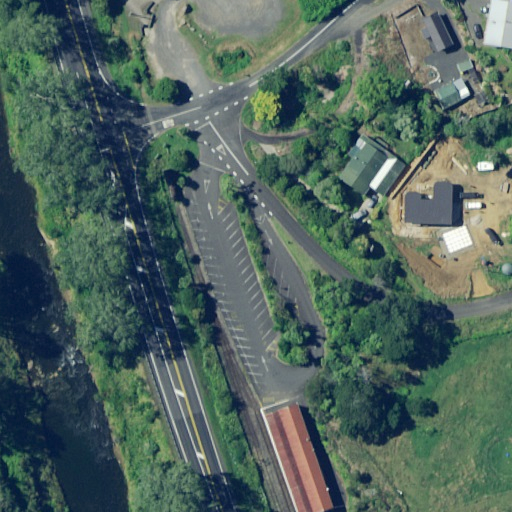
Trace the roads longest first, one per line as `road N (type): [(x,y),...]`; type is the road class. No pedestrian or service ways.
road 1 (residential): [(200,107),(345,301),(431,316),(511,304)]
road 2 (trunk): [(222,511),(107,139)]
road 3 (residential): [(200,107),(255,85),(359,0)]
road 4 (trunk): [(107,139),(64,0)]
